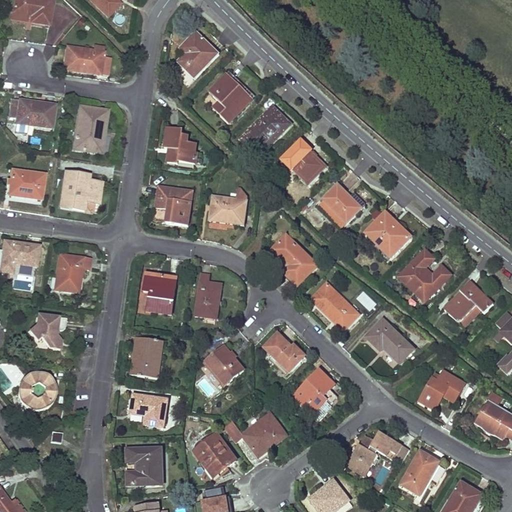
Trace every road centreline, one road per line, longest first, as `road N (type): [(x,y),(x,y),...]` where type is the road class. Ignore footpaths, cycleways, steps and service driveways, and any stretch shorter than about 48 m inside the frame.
road 1 (tertiary): [(511,264),(333,115),(213,0)]
road 2 (residential): [(122,240),(209,253),(239,266),(381,404)]
road 3 (residential): [(91,480),(122,240)]
road 4 (residential): [(381,404),(475,460),(511,467)]
road 5 (residential): [(122,240),(143,99)]
road 6 (residential): [(381,404),(268,488)]
road 7 (residential): [(23,64),(36,83),(143,99)]
road 8 (residential): [(91,480),(49,480),(0,414)]
road 9 (residential): [(0,220),(122,240)]
